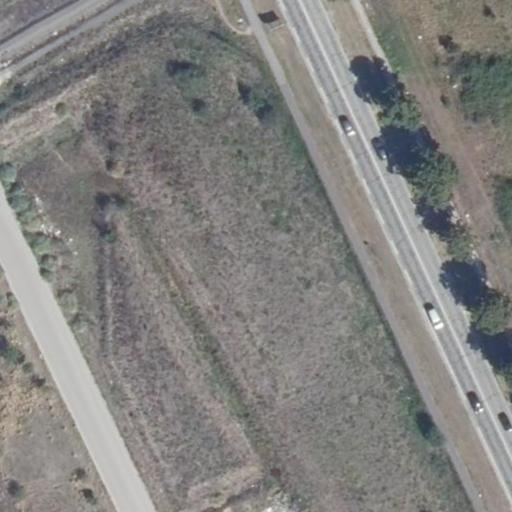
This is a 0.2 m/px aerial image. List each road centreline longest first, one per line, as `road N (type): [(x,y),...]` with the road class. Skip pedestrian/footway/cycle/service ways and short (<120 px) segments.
road 1 (primary): [(298,0),(511,460)]
road 2 (unclassified): [(134,511),(0,229)]
